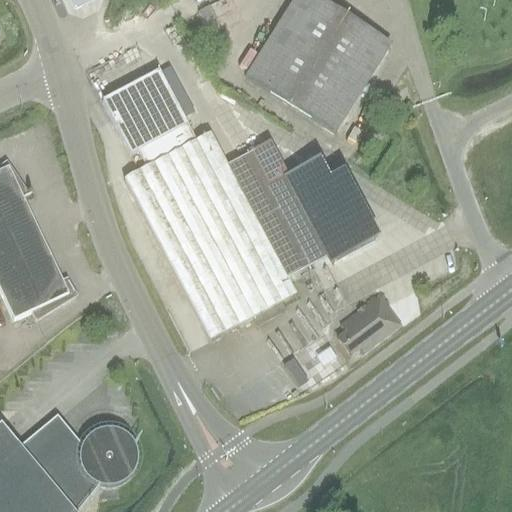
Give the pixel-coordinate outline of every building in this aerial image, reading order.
[(109,0),(74,0),(81,13),(109,0)] [(334,137),(391,46),(317,0),(294,0),(243,81),(334,137)] [(159,74),(102,104),(131,158),(138,155),(147,171),(125,183),(210,343),(296,297),(287,281),(329,259),(332,264),(375,241),(340,177),(328,183),(317,162),(272,185),(255,154),(227,169),(210,137),(196,144),(159,74)] [(63,285),(40,234),(25,202),(31,199),(8,166),(0,171),(0,292),(15,324),(32,315),(36,324),(78,300),(68,283),(63,285)] [(362,357),(400,328),(378,300),(340,329),(345,335),(337,342),(350,359),(358,353),(362,357)] [(20,450),(1,427),(0,427),(0,511),(80,511),(99,489),(105,490),(110,490),(112,490),(115,489),(119,488),(123,486),(126,483),(130,479),(133,474),(135,468),(136,465),(136,460),(135,457),(135,453),(133,450),(131,446),(128,443),(123,438),(118,436),(112,435),(106,434),(101,435),(96,437),(90,441),(87,445),(83,450),(57,419),(20,450)]
